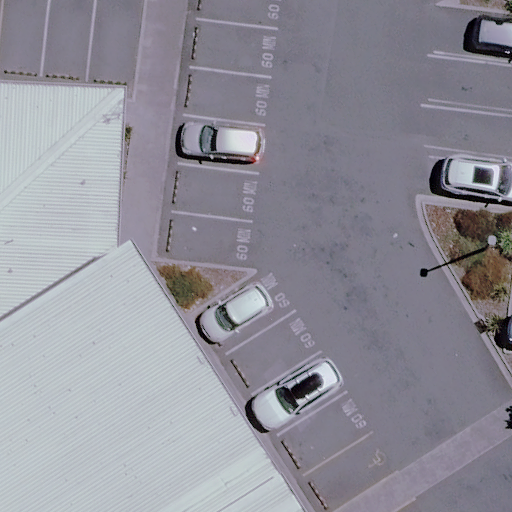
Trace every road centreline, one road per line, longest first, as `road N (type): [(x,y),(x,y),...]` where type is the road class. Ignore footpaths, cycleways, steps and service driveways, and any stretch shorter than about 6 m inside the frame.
road 1 (unknown): [(345,511),(303,445),(268,355),(242,244),(238,121)]
road 2 (unknown): [(238,121),(217,0)]
